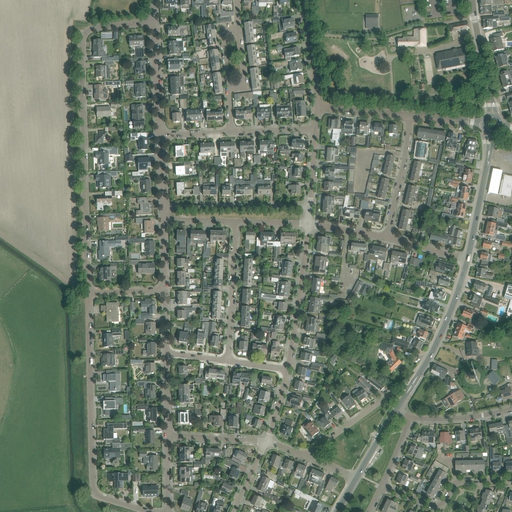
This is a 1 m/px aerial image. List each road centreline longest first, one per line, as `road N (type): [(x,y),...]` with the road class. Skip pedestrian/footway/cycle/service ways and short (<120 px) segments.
road 1 (residential): [(89,294),(84,38),(155,24)]
road 2 (residential): [(144,511),(96,494),(89,294)]
road 3 (secondary): [(396,409),(443,329),(467,260)]
road 4 (residential): [(160,207),(310,208)]
road 5 (residential): [(289,368),(308,224)]
road 6 (residential): [(228,360),(234,224)]
road 7 (residential): [(228,89),(227,27),(239,27),(242,88)]
road 8 (secondary): [(467,260),(491,133)]
road 9 (residential): [(385,238),(411,117)]
